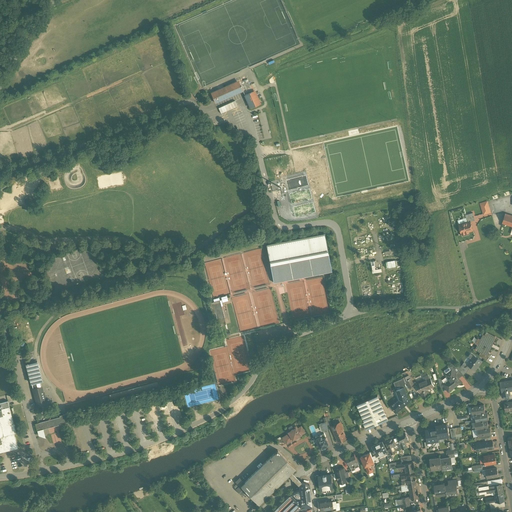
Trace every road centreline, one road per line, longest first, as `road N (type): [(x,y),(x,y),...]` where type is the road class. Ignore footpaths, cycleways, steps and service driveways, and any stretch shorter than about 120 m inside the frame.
road 1 (residential): [(42,471),(144,445),(214,415),(252,382),(264,338),(349,312),(336,228),(281,226),(260,159)]
road 2 (track): [(447,0),(276,70),(266,86)]
road 3 (residential): [(188,101),(0,169)]
road 4 (tertiary): [(303,470),(412,420)]
